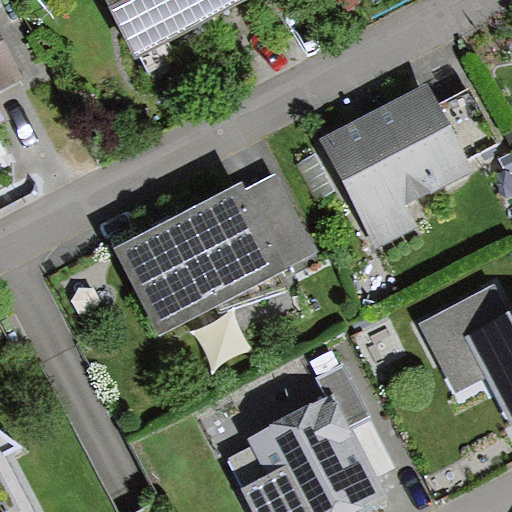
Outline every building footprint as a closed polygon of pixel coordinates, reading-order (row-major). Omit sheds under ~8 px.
[(102,0),(136,63),(253,0),(102,0)] [(0,136),(8,132),(0,116),(0,92),(21,81),(4,50),(0,42),(0,136)] [(435,97),(328,151),(381,257),(423,236),(411,213),(477,180),(468,162),(502,145),(475,92),(441,110),(435,97)] [(246,200),(127,260),(168,339),(287,279),(281,268),(309,254),(277,192),(249,206),(246,200)] [(496,295),(428,328),(466,405),(502,388),(511,408),(511,318),(508,321),(496,295)] [(258,441),(292,511),(389,511),(350,431),(371,421),(346,370),(317,384),(329,407),(258,441)] [(0,511),(37,511),(0,433),(0,511)]
